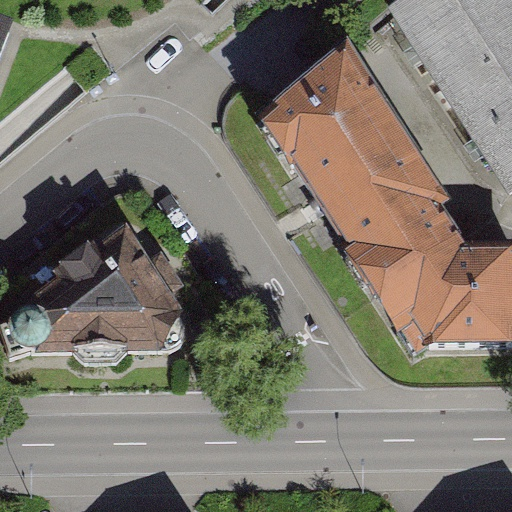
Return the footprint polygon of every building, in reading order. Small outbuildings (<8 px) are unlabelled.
[(511,0),(441,0),(402,25),(511,194),(511,0)] [(0,84),(22,26),(0,17),(0,84)] [(281,142),(413,340),(503,277),(367,82),(281,142)] [(62,359),(68,355),(197,355),(199,324),(145,228),(113,248),(89,243),(67,260),(70,287),(43,322),(38,327),(35,333),(34,340),(35,346),(38,352),(43,356),(49,359),(56,360),(62,359)] [(511,276),(503,277),(413,340),(434,372),(511,371),(511,276)]
